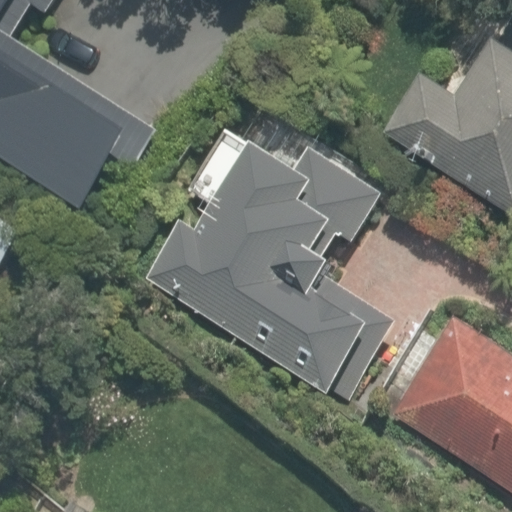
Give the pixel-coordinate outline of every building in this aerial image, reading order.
[(0,0),(0,162),(105,230),(163,138),(7,39),(29,5),(46,17),(57,0),(0,0)] [(391,138),(511,213),(511,25),(465,101),(429,78),(391,138)] [(298,174),(234,135),(144,283),(331,396),(333,393),(351,403),(399,323),(327,280),(334,269),(326,264),(342,239),(356,248),(387,197),(311,152),(298,174)] [(0,273),(22,234),(0,221),(0,273)] [(395,418),(511,494),(511,351),(460,318),(395,418)]
